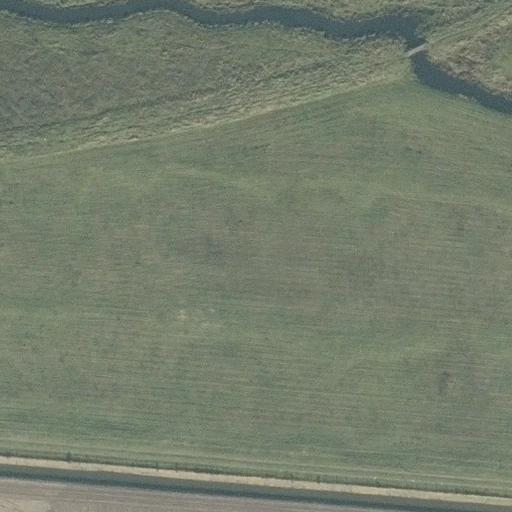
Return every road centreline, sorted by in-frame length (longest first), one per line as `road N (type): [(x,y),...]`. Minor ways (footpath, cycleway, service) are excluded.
road 1 (track): [(0,144),(176,125),(399,55),(511,5)]
road 2 (track): [(511,485),(0,445)]
road 3 (track): [(270,511),(0,489)]
